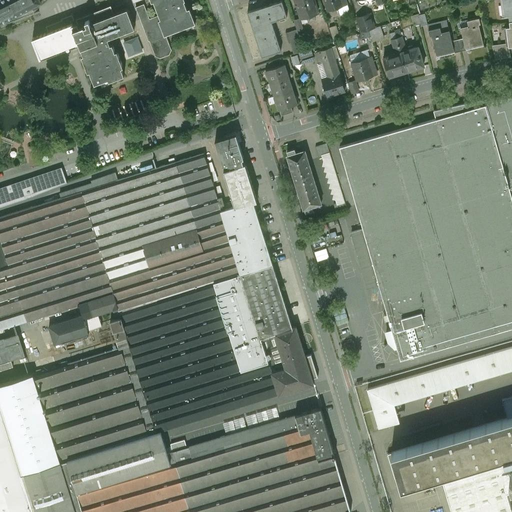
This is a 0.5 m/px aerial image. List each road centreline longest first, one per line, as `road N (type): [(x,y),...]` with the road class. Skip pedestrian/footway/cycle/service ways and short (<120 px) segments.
road 1 (residential): [(261,137),(378,511)]
road 2 (residential): [(511,67),(261,137)]
road 3 (residential): [(219,6),(261,137)]
